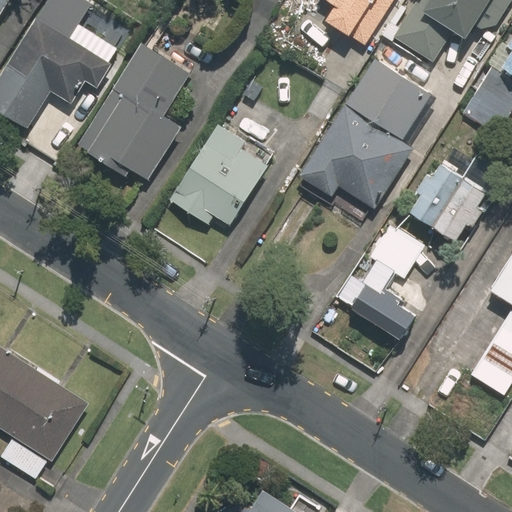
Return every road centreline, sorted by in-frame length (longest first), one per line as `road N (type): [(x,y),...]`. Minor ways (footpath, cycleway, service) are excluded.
road 1 (tertiary): [(468,511),(219,352)]
road 2 (residential): [(219,352),(0,214)]
road 3 (tertiary): [(118,511),(219,352)]
